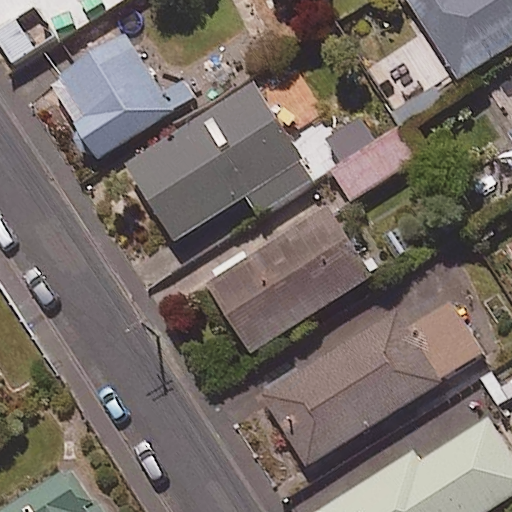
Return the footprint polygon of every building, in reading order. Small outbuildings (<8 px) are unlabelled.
[(511,50),(511,0),(410,0),(416,8),(396,21),(407,40),(428,27),(462,81),(511,50)] [(39,60),(17,25),(0,35),(0,46),(17,74),(39,60)] [(168,93),(130,33),(53,82),(83,129),(79,139),(88,154),(98,153),(103,161),(202,98),(190,79),(168,93)] [(261,83),(131,165),(178,240),(251,195),(263,214),(316,180),(306,163),(310,160),(261,83)] [(346,163),(335,170),(355,202),(423,159),(388,102),(331,138),(346,163)] [(222,276),(211,283),(256,353),(380,274),(335,205),(252,258),(247,251),(218,269),(222,276)] [(405,314),(270,396),(312,465),(449,382),(447,379),(490,353),(458,300),(413,327),(405,314)] [(420,450),(321,511),(492,511),(511,500),(511,442),(495,415),(425,459),(420,450)] [(74,478),(70,472),(6,511),(105,511),(81,473),(74,478)]
